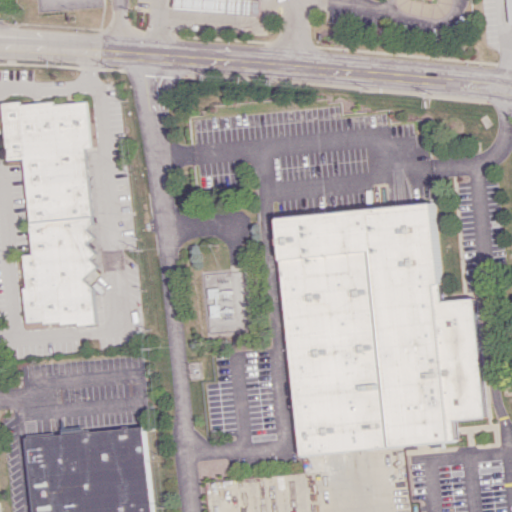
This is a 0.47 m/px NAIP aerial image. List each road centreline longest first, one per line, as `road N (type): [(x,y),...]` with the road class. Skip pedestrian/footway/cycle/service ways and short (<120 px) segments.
road 1 (residential): [(139,54),(188,511)]
road 2 (tertiary): [(511,90),(100,51)]
